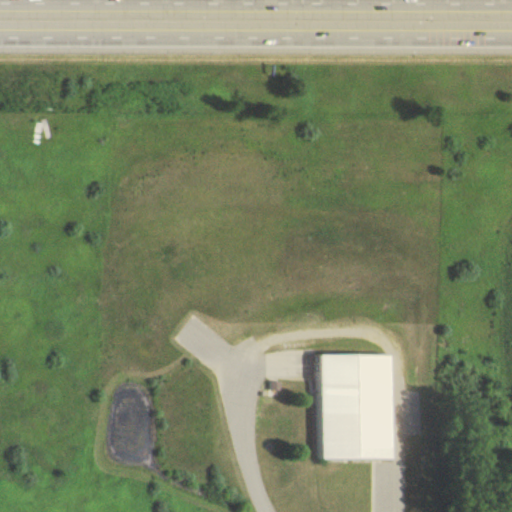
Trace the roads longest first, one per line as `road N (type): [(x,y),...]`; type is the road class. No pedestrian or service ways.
road 1 (motorway): [(511,6),(0,5)]
road 2 (motorway): [(0,38),(511,38)]
